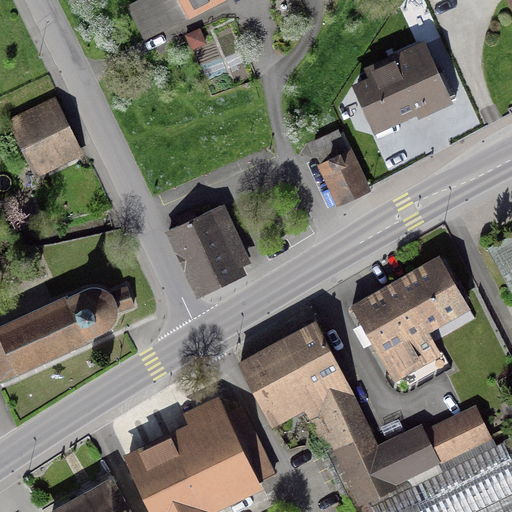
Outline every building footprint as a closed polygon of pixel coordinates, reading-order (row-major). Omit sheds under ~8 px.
[(141,0),(128,7),(144,36),(156,30),(157,32),(189,16),(186,11),(208,0),(141,0)] [(130,47),(144,41),(138,26),(123,33),(130,47)] [(434,75),(428,60),(421,46),(370,69),(375,80),(354,89),(370,124),(394,113),(395,116),(424,103),(427,110),(453,98),(441,72),(434,75)] [(33,177),(74,157),(48,103),(7,122),(33,177)] [(337,204),(364,191),(346,152),(345,152),(337,135),(311,147),(319,164),(337,204)] [(168,231),(196,293),(238,273),(233,264),(243,260),(219,207),(194,218),(190,211),(174,219),(177,226),(168,231)] [(511,237),(488,250),(489,251),(492,250),(511,287),(511,237)] [(464,304),(440,263),(398,286),(422,328),(464,304)] [(436,353),(422,328),(398,286),(353,312),(391,379),(436,353)] [(0,326),(0,341),(15,374),(86,342),(85,340),(108,328),(114,321),(116,314),(133,306),(124,287),(107,295),(99,291),(90,290),(87,291),(66,299),(65,297),(0,326)] [(353,474),(369,507),(410,487),(405,477),(436,462),(423,435),(419,428),(375,449),(348,390),(314,324),(238,365),(269,424),(271,423),(270,420),(301,403),(323,450),(336,443),(352,475),(353,474)] [(258,483),(258,482),(225,414),(125,460),(150,511),(204,511),(203,509),(258,483)] [(477,442),(463,415),(450,422),(463,449),(477,442)] [(450,422),(423,435),(436,462),(463,449),(450,422)] [(511,511),(511,464),(502,443),(410,487),(369,507),(371,511),(511,511)] [(122,511),(107,485),(59,511),(122,511)]
